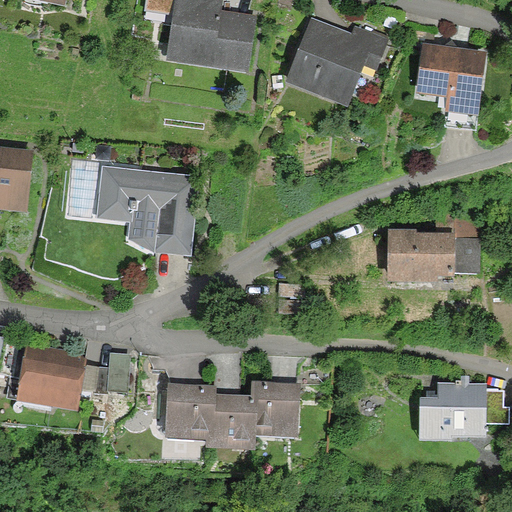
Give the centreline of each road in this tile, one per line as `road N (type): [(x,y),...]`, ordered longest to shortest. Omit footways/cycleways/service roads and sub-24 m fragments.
road 1 (residential): [(130,338),(138,317),(182,299),(309,217),(511,143)]
road 2 (residential): [(511,375),(365,347),(130,338)]
road 3 (residential): [(130,338),(0,309)]
